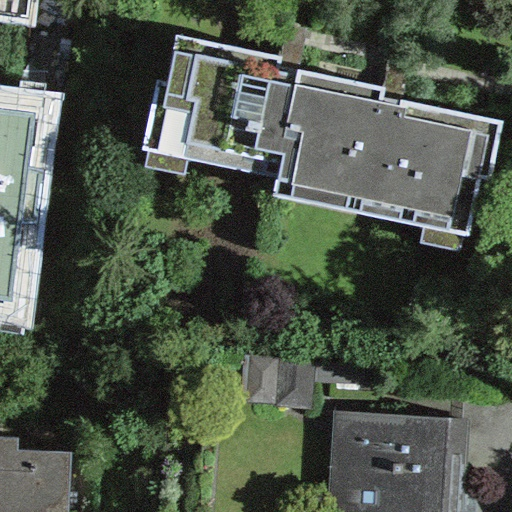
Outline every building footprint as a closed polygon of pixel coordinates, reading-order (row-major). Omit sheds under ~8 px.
[(0,0),(0,9),(26,12),(27,0),(0,0)] [(277,175),(299,70),(289,68),(278,66),(281,55),(177,33),(167,81),(157,78),(143,147),(277,175)] [(384,86),(299,68),(299,70),(277,175),(274,193),(469,233),(481,175),(490,177),(502,119),(402,98),(401,101),(381,97),(384,86)] [(0,310),(23,313),(50,100),(0,93),(0,310)] [(104,386),(106,353),(82,352),(81,385),(104,386)] [(458,511),(464,419),(344,411),(340,468),(359,470),(356,511),(458,511)] [(0,502),(37,505),(37,492),(69,493),(72,449),(18,447),(18,435),(0,433),(0,502)]
